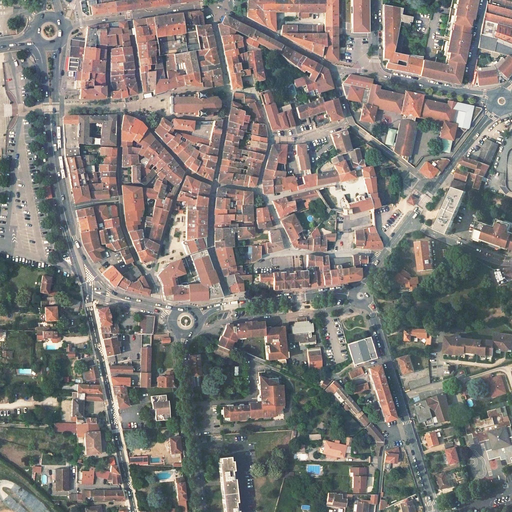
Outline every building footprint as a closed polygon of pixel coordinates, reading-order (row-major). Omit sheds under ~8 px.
[(86,0),(80,1),(81,11),(87,15),(88,15),(102,13),(100,0),(86,0)] [(114,0),(100,0),(102,13),(106,12),(116,11),(114,0)] [(114,0),(116,11),(120,10),(122,10),(121,1),(123,1),(122,0),(114,0)] [(130,0),(122,0),(123,1),(125,1),(126,9),(132,8),(130,0)] [(139,0),(130,0),(132,8),(136,8),(141,7),(139,0)] [(247,0),(247,9),(262,9),(261,5),(273,4),(272,0),(247,0)] [(272,0),(273,4),(261,5),(262,9),(264,26),(269,28),(274,31),(274,23),(274,11),(279,11),(298,11),(297,0),(272,0)] [(297,0),(298,11),(298,20),(308,20),(309,17),(309,11),(306,11),(305,0),(297,0)] [(324,0),(305,0),(306,11),(309,11),(324,11),(324,0)] [(337,0),(324,0),(324,11),(324,26),(337,25),(337,9),(337,0)] [(368,0),(351,0),(351,31),(369,31),(368,0)] [(459,82),(471,27),(476,0),(452,0),(449,15),(447,15),(447,17),(449,18),(448,22),(441,51),(437,50),(435,63),(422,60),(419,75),(454,82),(454,81),(459,82)] [(511,0),(489,0),(489,2),(488,1),(478,48),(507,55),(511,55),(511,0)] [(393,53),(396,41),(398,26),(407,28),(408,22),(410,22),(411,17),(400,15),(401,8),(392,6),(384,4),(383,4),(383,26),(383,31),(383,50),(383,57),(392,58),(391,62),(387,62),(385,68),(397,70),(419,75),(422,60),(423,56),(413,55),(398,54),(393,53)] [(262,9),(247,9),(247,16),(254,20),(264,26),(262,9)] [(198,11),(191,12),(193,24),(194,24),(203,24),(201,13),(198,11)] [(183,32),(189,31),(187,21),(190,21),(192,31),(196,30),(194,24),(193,24),(191,12),(181,13),(183,32)] [(164,15),(152,17),(155,33),(156,40),(156,42),(156,45),(157,48),(158,55),(159,55),(165,54),(186,52),(185,39),(183,32),(181,13),(164,15)] [(225,15),(222,23),(234,29),(241,33),(245,25),(236,20),(225,15)] [(149,17),(145,18),(146,25),(147,34),(135,36),(135,40),(135,42),(136,43),(153,40),(152,33),(155,33),(152,17),(149,17)] [(138,19),(132,19),(133,27),(146,25),(145,18),(138,19)] [(119,21),(111,23),(113,28),(113,30),(116,44),(115,44),(115,46),(117,45),(117,44),(118,44),(121,44),(122,45),(122,47),(122,48),(130,46),(128,33),(127,28),(126,21),(119,21)] [(106,23),(98,24),(98,28),(103,28),(105,44),(106,44),(106,45),(110,45),(115,44),(116,44),(113,30),(113,28),(111,23),(106,23)] [(222,23),(218,23),(220,36),(232,34),(234,29),(222,23)] [(203,24),(194,24),(196,30),(196,31),(196,32),(197,35),(201,34),(203,43),(198,43),(200,49),(214,47),(215,47),(213,40),(211,30),(210,25),(203,24)] [(303,24),(281,24),(280,33),(297,34),(297,29),(303,29),(303,24)] [(316,24),(312,25),(312,29),(312,34),(313,34),(313,51),(317,53),(321,56),(322,46),(324,46),(324,34),(322,34),(322,24),(316,24)] [(91,25),(87,26),(84,41),(105,44),(103,28),(98,28),(95,28),(95,25),(91,25)] [(146,25),(133,27),(135,36),(147,34),(146,25)] [(245,25),(241,33),(245,35),(262,44),(266,36),(257,30),(245,25)] [(337,25),(324,26),(324,34),(324,46),(324,57),(325,57),(333,59),(337,60),(337,33),(337,25)] [(297,34),(280,33),(280,34),(300,45),(307,48),(313,51),(313,34),(312,34),(309,34),(303,34),(303,32),(300,32),(300,33),(297,34)] [(232,34),(220,36),(222,45),(240,39),(240,36),(235,33),(232,34)] [(243,37),(243,38),(248,43),(258,49),(262,48),(263,45),(262,44),(245,35),(244,37),(243,37)] [(274,40),(266,36),(262,44),(263,45),(266,47),(274,51),(278,53),(283,45),(274,40)] [(193,38),(185,39),(186,52),(194,50),(195,50),(200,49),(197,37),(193,38)] [(240,39),(222,45),(223,51),(241,46),(241,45),(247,44),(247,52),(251,51),(258,49),(248,43),(243,38),(240,39)] [(153,40),(136,43),(136,47),(137,51),(154,49),(153,45),(153,42),(153,40)] [(105,44),(84,41),(84,46),(105,50),(105,48),(104,48),(105,44)] [(287,47),(283,45),(278,53),(286,59),(291,49),(287,47)] [(84,46),(69,46),(68,52),(67,57),(82,58),(84,46)] [(105,50),(84,46),(82,58),(104,60),(104,55),(105,50)] [(122,47),(110,49),(110,53),(110,56),(131,54),(130,50),(130,46),(122,48),(122,47)] [(241,46),(223,51),(224,56),(242,53),(241,46)] [(200,49),(195,50),(196,52),(196,55),(205,54),(206,60),(199,62),(200,66),(218,63),(215,52),(214,47),(200,49)] [(154,49),(137,51),(137,54),(138,59),(154,56),(154,55),(158,55),(157,48),(154,49)] [(258,49),(251,51),(254,67),(257,79),(264,78),(259,54),(258,49)] [(297,52),(291,49),(286,59),(294,65),(301,55),(297,52)] [(186,52),(165,54),(166,59),(166,71),(175,70),(174,62),(184,61),(186,73),(198,71),(196,62),(198,62),(197,60),(195,60),(194,52),(194,50),(186,52)] [(247,52),(245,52),(247,61),(248,64),(249,68),(249,69),(254,67),(251,51),(247,52)] [(242,53),(224,56),(228,73),(241,70),(240,66),(239,63),(247,61),(245,52),(242,53)] [(131,54),(110,56),(110,63),(120,62),(121,62),(132,61),(131,57),(131,54)] [(305,57),(301,55),(294,65),(297,67),(305,57)] [(479,70),(475,71),(472,83),(473,83),(473,86),(497,82),(497,81),(500,81),(502,80),(503,78),(504,79),(511,70),(511,55),(507,55),(505,57),(501,57),(498,60),(496,62),(489,66),(486,66),(479,67),(479,70)] [(154,56),(138,59),(138,65),(148,64),(154,63),(154,56)] [(82,58),(67,57),(67,64),(66,71),(76,71),(81,71),(82,58)] [(310,59),(305,57),(297,67),(303,72),(305,69),(307,70),(307,71),(308,71),(316,63),(310,59)] [(104,60),(82,58),(81,71),(93,72),(104,73),(104,67),(104,60)] [(120,62),(110,63),(110,69),(110,75),(121,74),(134,74),(133,67),(132,61),(121,62),(120,62)] [(218,63),(200,66),(201,71),(219,68),(218,63)] [(318,64),(316,63),(308,71),(310,72),(308,75),(314,79),(321,65),(318,64)] [(148,64),(138,65),(139,69),(140,72),(146,71),(151,70),(151,69),(152,69),(151,66),(148,66),(148,64)] [(325,67),(321,65),(314,79),(316,80),(320,93),(320,92),(320,91),(319,87),(321,87),(320,85),(322,85),(324,90),(333,87),(327,69),(325,67)] [(161,68),(154,68),(154,70),(154,88),(154,93),(158,92),(163,91),(166,89),(168,88),(166,79),(167,79),(167,76),(164,76),(164,79),(158,80),(158,76),(163,76),(161,68)] [(201,71),(199,71),(201,78),(209,76),(220,74),(219,70),(219,68),(201,71)] [(175,70),(166,71),(166,72),(167,76),(167,79),(166,79),(168,88),(172,87),(177,86),(175,72),(175,70)] [(241,70),(228,73),(231,89),(241,86),(239,76),(242,75),(241,74),(242,74),(241,70)] [(81,71),(76,71),(76,79),(80,79),(85,80),(86,78),(93,78),(93,72),(81,71)] [(198,71),(186,73),(186,74),(189,85),(201,85),(198,71)] [(104,73),(93,72),(93,78),(92,85),(104,85),(104,79),(104,73)] [(178,72),(175,72),(177,86),(184,84),(189,85),(186,74),(181,75),(181,73),(179,73),(178,72)] [(121,74),(110,75),(110,83),(111,84),(121,81),(121,74)] [(296,79),(294,80),(296,86),(305,83),(310,96),(320,93),(316,80),(314,79),(308,75),(307,74),(296,79)] [(372,78),(350,74),(342,84),(347,101),(360,103),(361,103),(361,104),(362,104),(359,119),(371,121),(375,107),(403,114),(403,117),(414,119),(415,116),(418,118),(443,124),(439,137),(441,138),(451,140),(453,141),(455,128),(469,130),(470,124),(481,109),(473,107),(456,103),(447,101),(447,103),(422,98),(423,94),(405,90),(404,94),(379,88),(380,86),(380,85),(371,83),(372,78)] [(209,76),(201,78),(203,86),(207,86),(211,86),(210,81),(209,76)] [(134,77),(122,80),(124,86),(125,86),(135,83),(135,79),(134,77)] [(85,80),(80,79),(79,88),(92,89),(92,85),(93,78),(86,78),(85,80)] [(135,83),(125,86),(128,95),(131,94),(137,93),(135,83)] [(104,85),(92,85),(92,89),(79,88),(79,98),(94,98),(105,97),(104,85)] [(124,86),(119,88),(120,97),(128,95),(125,86),(124,86)] [(117,87),(113,88),(115,91),(111,91),(111,97),(120,97),(119,88),(117,87)] [(172,96),(170,96),(170,97),(170,100),(171,100),(171,104),(171,108),(170,108),(170,111),(171,112),(176,114),(193,113),(193,114),(196,114),(196,116),(211,115),(212,115),(215,114),(216,114),(217,112),(219,111),(220,109),(221,106),(221,103),(221,100),(220,99),(219,97),(218,94),(215,93),(214,92),(212,91),(196,91),(196,94),(193,93),(193,94),(176,94),(172,96)] [(250,94),(233,92),(232,97),(242,99),(241,102),(244,102),(250,102),(253,100),(255,99),(252,94),(250,94)] [(317,99),(296,107),(299,115),(325,108),(327,107),(328,112),(326,112),(325,112),(324,113),(324,114),(324,115),(325,116),(326,116),(329,116),(330,120),(341,117),(334,92),(316,97),(317,99)] [(264,101),(262,101),(267,114),(272,130),(294,126),(293,121),(289,110),(284,112),(284,110),(281,111),(282,112),(277,114),(271,93),(263,95),(265,101),(264,102),(264,101)] [(255,99),(253,100),(254,101),(253,101),(259,116),(253,117),(252,121),(253,122),(264,124),(261,108),(255,99)] [(239,103),(231,100),(231,103),(230,106),(238,108),(239,103)] [(238,108),(230,106),(228,120),(238,121),(236,129),(242,130),(243,130),(244,131),(248,112),(240,109),(238,108)] [(127,116),(123,114),(122,119),(120,126),(120,128),(120,130),(127,132),(134,118),(133,117),(127,116)] [(78,115),(64,115),(62,117),(64,139),(65,157),(79,156),(79,143),(78,143),(78,115)] [(94,115),(78,115),(78,143),(79,143),(115,145),(116,115),(94,115)] [(403,117),(401,116),(400,122),(415,125),(416,120),(414,119),(403,117)] [(170,123),(162,117),(159,124),(167,130),(168,130),(169,129),(172,124),(170,123)] [(140,121),(134,118),(127,132),(120,130),(120,140),(131,140),(132,138),(140,121)] [(189,120),(172,118),(170,123),(172,124),(169,129),(172,131),(173,127),(193,130),(194,120),(189,120)] [(220,119),(213,120),(209,138),(218,140),(219,131),(220,127),(220,119)] [(238,121),(228,120),(227,126),(236,129),(238,121)] [(146,128),(140,121),(132,138),(137,141),(146,128)] [(264,124),(253,122),(252,124),(252,129),(251,132),(266,135),(264,124)] [(415,125),(400,122),(398,131),(394,147),(393,151),(399,152),(398,154),(403,155),(408,156),(415,125)] [(167,130),(159,124),(155,131),(162,139),(167,130)] [(226,133),(238,135),(241,136),(242,136),(242,133),(243,130),(242,130),(236,129),(227,126),(226,133)] [(140,147),(131,147),(131,153),(143,153),(154,139),(151,135),(146,128),(137,141),(137,143),(138,143),(139,142),(142,144),(140,147)] [(344,128),(330,133),(337,153),(338,153),(339,153),(348,150),(351,149),(351,148),(349,144),(344,128)] [(172,131),(169,129),(168,130),(167,130),(162,139),(163,140),(165,143),(173,135),(171,133),(173,131),(172,131)] [(398,131),(388,129),(384,145),(394,147),(398,131)] [(178,133),(175,132),(173,135),(165,143),(172,149),(180,139),(183,136),(178,133)] [(209,139),(179,132),(178,133),(183,136),(186,138),(190,139),(208,145),(209,139)] [(225,139),(237,142),(238,137),(238,135),(226,133),(225,139)] [(265,137),(251,134),(250,139),(264,142),(265,137)] [(190,139),(186,138),(183,142),(180,139),(172,149),(177,154),(190,139)] [(218,140),(209,138),(209,139),(208,145),(216,148),(217,144),(218,140)] [(441,138),(438,151),(448,154),(451,140),(441,138)] [(499,143),(487,138),(481,152),(478,151),(475,152),(472,158),(490,164),(499,143)] [(158,143),(154,139),(143,153),(145,155),(148,158),(143,166),(139,166),(138,166),(138,174),(140,175),(143,173),(145,174),(150,168),(149,168),(147,166),(150,161),(151,161),(156,156),(163,148),(158,143)] [(198,142),(190,139),(177,154),(180,158),(184,162),(190,155),(194,148),(197,144),(198,142)] [(264,142),(250,139),(248,145),(264,148),(265,142),(264,142)] [(208,145),(198,142),(197,144),(198,144),(200,145),(199,151),(204,152),(215,156),(216,153),(216,148),(208,145)] [(280,144),(271,144),(269,153),(278,155),(280,144)] [(305,144),(296,144),(296,155),(298,154),(299,154),(300,157),(298,157),(300,169),(303,169),(305,175),(302,176),(303,183),(304,187),(315,185),(315,175),(316,173),(310,174),(306,153),(305,153),(305,144)] [(236,147),(224,145),(223,151),(236,154),(240,155),(241,152),(241,150),(239,149),(235,149),(236,147)] [(248,145),(247,145),(246,150),(241,149),(241,150),(241,152),(248,154),(247,156),(260,159),(263,153),(264,148),(248,145)] [(131,147),(122,146),(122,154),(131,153),(131,147)] [(115,147),(100,147),(100,155),(103,155),(115,155),(115,147)] [(337,153),(328,157),(329,160),(335,171),(338,180),(338,181),(340,180),(362,175),(362,177),(373,176),(370,166),(364,167),(362,159),(361,159),(358,147),(351,148),(351,149),(348,150),(351,162),(350,162),(350,165),(345,167),(339,153),(338,153),(337,153)] [(163,148),(156,156),(159,159),(166,152),(163,148)] [(196,149),(194,148),(190,155),(184,162),(189,167),(199,151),(196,149)] [(204,152),(199,151),(189,167),(191,168),(194,171),(199,160),(200,161),(202,157),(204,152)] [(236,154),(223,151),(222,158),(232,160),(232,157),(234,157),(233,160),(235,160),(235,157),(236,154)] [(167,153),(166,152),(159,159),(154,164),(156,167),(154,169),(156,171),(163,165),(165,163),(170,156),(167,153)] [(215,156),(204,152),(202,157),(214,161),(215,159),(215,156)] [(278,155),(269,153),(267,160),(276,161),(278,162),(278,155)] [(131,154),(130,154),(129,160),(129,166),(131,166),(138,166),(139,166),(139,162),(137,162),(137,154),(131,154)] [(240,155),(236,154),(235,157),(243,157),(243,162),(240,161),(239,163),(240,163),(247,165),(258,168),(259,161),(260,159),(247,156),(244,155),(240,155)] [(98,155),(82,155),(82,159),(83,163),(93,164),(93,158),(98,158),(98,155)] [(115,155),(103,155),(103,164),(114,165),(115,155)] [(140,162),(139,162),(139,166),(143,166),(148,158),(145,155),(140,159),(140,162)] [(467,156),(465,155),(458,165),(466,167),(467,164),(477,167),(475,173),(477,174),(478,174),(483,176),(484,176),(490,164),(472,158),(467,156)] [(79,156),(65,157),(66,165),(67,167),(69,180),(70,188),(85,184),(84,179),(85,179),(86,179),(86,180),(87,180),(87,179),(88,179),(88,178),(86,173),(85,173),(83,174),(81,165),(82,165),(84,165),(83,163),(82,159),(81,159),(80,160),(79,156)] [(159,159),(156,156),(151,161),(154,164),(159,159)] [(171,157),(170,156),(165,163),(163,165),(164,166),(156,173),(159,176),(156,179),(161,181),(162,178),(163,176),(165,174),(168,171),(170,169),(172,168),(175,166),(178,164),(175,161),(171,157)] [(444,158),(440,156),(425,161),(419,170),(424,174),(428,177),(437,175),(449,160),(444,158)] [(214,161),(202,157),(200,161),(204,163),(203,165),(213,169),(214,165),(214,161)] [(232,160),(222,158),(221,164),(238,167),(239,167),(240,163),(239,163),(240,161),(235,160),(233,160),(232,160)] [(200,161),(199,160),(194,171),(197,173),(201,175),(203,165),(204,163),(200,161)] [(276,161),(267,160),(264,168),(275,170),(275,167),(276,164),(276,161)] [(93,164),(83,163),(84,165),(86,173),(93,172),(93,164)] [(184,171),(178,164),(175,166),(172,168),(170,169),(168,171),(165,174),(163,176),(166,178),(174,185),(170,193),(174,193),(178,185),(184,171)] [(238,167),(221,164),(220,170),(232,172),(237,173),(238,169),(238,167)] [(213,169),(203,165),(201,175),(206,177),(211,179),(212,174),(213,169)] [(154,169),(151,167),(150,168),(145,174),(140,181),(144,184),(147,181),(148,179),(156,171),(154,169)] [(257,170),(246,167),(246,169),(245,174),(255,177),(257,170)] [(468,172),(456,167),(454,176),(466,181),(468,172)] [(275,170),(264,168),(261,181),(270,179),(280,177),(283,177),(284,172),(275,170)] [(232,172),(220,170),(218,181),(224,182),(230,183),(232,172)] [(335,171),(315,175),(315,185),(338,180),(335,171)] [(237,173),(232,172),(230,183),(233,183),(248,185),(254,186),(255,177),(245,174),(241,174),(237,173)] [(478,174),(477,174),(472,192),(478,194),(478,193),(483,176),(478,174)] [(193,178),(186,175),(180,191),(190,192),(193,178)] [(283,177),(280,177),(281,190),(289,188),(290,190),(297,189),(296,185),(293,176),(283,177)] [(373,176),(362,177),(367,193),(374,192),(374,182),(373,176)] [(280,177),(270,179),(271,184),(272,191),(275,191),(281,190),(280,177)] [(196,179),(193,178),(190,192),(180,191),(179,194),(192,196),(196,196),(200,181),(196,179)] [(161,181),(156,179),(152,189),(158,191),(160,183),(161,181)] [(463,183),(454,179),(452,187),(454,187),(462,190),(463,183)] [(209,185),(200,181),(196,196),(207,197),(209,185)] [(96,183),(89,184),(90,191),(102,190),(102,189),(101,183),(96,183)] [(158,191),(156,197),(161,198),(165,185),(160,183),(158,191)] [(85,184),(70,188),(71,193),(73,203),(85,200),(89,199),(86,184),(85,184)] [(271,184),(262,186),(263,193),(272,191),(271,184)] [(49,185),(41,187),(43,197),(51,196),(49,185)] [(152,189),(122,185),(122,192),(126,218),(126,220),(126,223),(126,225),(128,230),(137,228),(136,223),(139,222),(138,215),(141,215),(140,208),(142,207),(141,197),(142,196),(147,196),(156,197),(158,191),(152,189)] [(221,187),(217,187),(216,197),(223,198),(225,188),(221,187)] [(462,190),(454,187),(449,199),(449,201),(453,202),(453,203),(461,205),(467,191),(462,190)] [(230,189),(225,188),(223,198),(235,199),(235,197),(234,197),(235,189),(230,189)] [(312,190),(305,193),(308,196),(319,194),(315,188),(312,190)] [(107,189),(102,189),(102,190),(90,191),(91,199),(108,197),(108,196),(107,189)] [(238,190),(235,189),(234,197),(235,197),(235,199),(235,204),(241,204),(241,203),(241,200),(242,198),(242,190),(238,190)] [(251,191),(242,190),(242,198),(241,200),(241,203),(251,204),(251,191)] [(300,193),(271,200),(279,217),(290,210),(295,209),(293,204),(294,204),(294,202),(293,202),(292,200),(305,197),(308,196),(305,193),(304,191),(300,193)] [(179,194),(178,193),(173,208),(178,208),(179,205),(177,205),(176,205),(176,204),(176,202),(179,202),(179,199),(186,200),(186,209),(191,209),(191,206),(193,205),(195,205),(205,205),(206,201),(207,197),(196,196),(192,196),(179,194)] [(410,196),(408,202),(414,205),(417,199),(413,198),(410,196)] [(156,197),(153,205),(154,206),(167,210),(169,202),(170,198),(166,197),(165,197),(164,199),(162,198),(161,198),(156,197)] [(223,198),(216,197),(215,208),(229,208),(235,208),(235,204),(235,199),(223,198)] [(306,200),(304,202),(307,205),(308,207),(313,205),(309,199),(306,200)] [(461,205),(453,203),(450,209),(446,207),(437,229),(444,232),(448,234),(461,205)] [(97,205),(93,206),(96,220),(117,216),(116,206),(113,204),(97,205)] [(241,204),(235,204),(235,208),(229,208),(215,208),(214,214),(228,214),(232,213),(236,214),(236,209),(237,209),(237,208),(239,208),(241,208),(241,204)] [(191,209),(186,209),(186,215),(184,239),(204,235),(205,205),(195,205),(193,205),(191,206),(191,209)] [(83,208),(75,210),(76,217),(92,214),(92,213),(93,213),(92,211),(92,212),(91,206),(83,208)] [(167,210),(154,206),(152,216),(147,216),(146,220),(163,224),(167,210)] [(266,207),(256,208),(256,217),(268,215),(266,207)] [(292,213),(280,220),(290,241),(297,237),(296,234),(295,233),(297,232),(301,230),(292,213)] [(92,214),(76,217),(78,225),(79,231),(95,228),(94,225),(96,225),(97,225),(96,222),(95,222),(94,222),(92,214)] [(228,214),(214,214),(214,222),(228,222),(228,214)] [(117,216),(96,220),(96,222),(97,225),(98,229),(119,224),(117,217),(117,216)] [(511,231),(510,231),(511,224),(511,222),(498,218),(496,225),(477,219),(474,235),(481,237),(481,239),(508,248),(508,247),(511,248),(511,231)] [(163,224),(146,220),(145,224),(151,226),(148,239),(157,243),(158,239),(163,224)] [(228,227),(213,228),(214,240),(221,239),(223,246),(230,246),(234,246),(237,245),(237,243),(233,244),(232,241),(232,232),(237,232),(237,239),(242,238),(253,236),(253,231),(253,226),(242,226),(239,226),(237,227),(237,225),(237,223),(230,223),(230,227),(228,227)] [(314,223),(306,232),(309,235),(311,233),(316,227),(316,226),(318,226),(314,223)] [(119,224),(98,229),(101,243),(104,243),(104,242),(107,241),(106,235),(112,233),(112,230),(119,228),(119,224)] [(151,226),(145,224),(144,228),(141,236),(142,238),(143,245),(145,247),(154,253),(157,243),(148,239),(151,226)] [(374,225),(368,227),(370,232),(370,247),(383,247),(382,242),(381,242),(375,227),(374,225)] [(316,227),(311,233),(312,238),(313,249),(319,250),(318,242),(325,240),(325,238),(326,234),(320,236),(316,227)] [(368,227),(362,228),(363,234),(363,243),(363,247),(370,247),(370,232),(368,227)] [(97,238),(95,228),(79,231),(81,237),(82,243),(87,253),(88,254),(89,255),(93,261),(100,259),(97,251),(103,249),(103,247),(98,245),(97,240),(97,238)] [(112,230),(112,233),(114,239),(122,236),(120,229),(119,228),(112,230)] [(137,228),(128,230),(132,239),(142,238),(141,236),(140,228),(137,228)] [(306,228),(301,230),(303,233),(306,239),(306,248),(306,249),(313,249),(312,238),(311,233),(309,235),(306,232),(305,230),(306,229),(306,228)] [(362,228),(355,229),(355,239),(355,243),(363,243),(363,234),(362,228)] [(277,229),(268,230),(270,241),(280,240),(277,229)] [(112,233),(106,235),(107,241),(114,239),(112,233)] [(297,237),(290,241),(293,246),(302,247),(301,240),(306,239),(303,233),(297,237)] [(187,252),(205,245),(205,243),(204,235),(184,239),(182,239),(181,239),(180,240),(180,241),(181,243),(182,243),(186,250),(187,252)] [(107,241),(104,242),(104,243),(105,245),(114,250),(125,246),(122,236),(114,239),(107,241)] [(142,238),(132,239),(136,251),(145,247),(143,245),(142,238)] [(280,240),(270,241),(271,251),(282,248),(282,245),(280,240)] [(429,242),(415,243),(420,272),(433,271),(432,265),(434,265),(433,260),(432,260),(430,251),(432,251),(431,246),(430,247),(429,242)] [(255,245),(251,244),(252,261),(258,258),(260,257),(260,254),(260,253),(259,245),(256,245),(255,245)] [(223,246),(214,247),(221,267),(229,266),(229,264),(237,263),(237,261),(237,260),(234,260),(233,256),(235,256),(234,254),(232,255),(231,248),(230,246),(223,246)] [(126,247),(119,250),(120,251),(125,263),(131,260),(126,247)] [(145,247),(136,251),(140,261),(142,262),(153,258),(154,253),(145,247)] [(222,295),(221,292),(220,292),(205,247),(185,256),(164,264),(164,266),(157,275),(162,284),(163,284),(163,299),(170,301),(203,298),(222,295)] [(360,255),(353,254),(353,257),(353,263),(354,270),(347,270),(348,280),(358,278),(360,274),(360,262),(360,255)] [(322,256),(314,255),(315,264),(319,264),(319,268),(320,270),(323,270),(322,265),(322,256)] [(337,268),(335,268),(329,269),(330,282),(336,281),(348,280),(347,270),(347,267),(341,268),(340,264),(347,264),(347,263),(341,263),(340,258),(334,258),(335,265),(336,264),(337,268)] [(115,269),(110,264),(101,272),(108,280),(114,287),(115,285),(114,285),(120,275),(117,271),(115,273),(113,270),(115,269)] [(229,266),(221,267),(221,269),(223,275),(233,273),(241,271),(241,273),(244,273),(244,270),(241,270),(241,266),(241,264),(229,266)] [(141,273),(136,265),(129,269),(134,277),(141,273)] [(310,267),(308,268),(308,269),(308,286),(312,285),(317,285),(315,269),(315,267),(311,268),(311,266),(310,266),(310,267)] [(319,268),(315,269),(317,285),(324,284),(323,270),(320,270),(319,268)] [(511,268),(510,269),(493,271),(499,285),(511,281),(511,268)] [(298,286),(300,286),(308,286),(308,269),(297,270),(294,270),(294,272),(289,272),(289,271),(273,272),(273,273),(273,279),(273,284),(273,289),(280,288),(288,287),(298,286)] [(400,274),(395,280),(401,285),(402,291),(398,291),(398,294),(407,293),(417,291),(417,285),(420,285),(420,279),(413,279),(411,277),(412,276),(406,270),(402,275),(400,274)] [(241,271),(233,273),(234,276),(235,279),(236,283),(242,282),(242,278),(241,273),(241,271)] [(233,273),(223,275),(227,283),(228,285),(235,279),(234,276),(233,273)] [(41,275),(38,291),(39,299),(40,305),(55,303),(54,295),(62,297),(62,294),(56,292),(51,291),(46,289),(49,276),(41,275)] [(121,276),(120,275),(114,285),(115,285),(124,289),(129,281),(128,281),(121,276)] [(146,283),(142,275),(136,279),(137,283),(136,284),(135,284),(134,285),(129,281),(124,289),(147,294),(148,293),(149,290),(149,288),(146,283)] [(235,279),(228,285),(230,292),(243,291),(242,282),(236,283),(235,279)] [(67,306),(79,308),(80,301),(68,299),(67,306)] [(55,306),(43,307),(44,321),(56,320),(55,306)] [(96,309),(100,327),(101,333),(107,333),(118,334),(119,328),(112,327),(107,307),(96,309)] [(155,316),(140,314),(138,334),(153,335),(155,316)] [(235,339),(264,336),(263,329),(263,325),(263,322),(237,325),(237,327),(231,327),(231,325),(226,326),(224,328),(218,335),(214,339),(212,343),(213,343),(211,348),(215,349),(214,352),(221,355),(230,359),(231,358),(229,352),(217,347),(233,352),(235,345),(236,342),(235,339)] [(298,324),(295,324),(295,327),(293,327),(293,329),(290,328),(291,337),(287,337),(288,346),(297,345),(297,349),(306,348),(315,348),(314,338),(311,339),(311,335),(313,335),(312,326),(310,326),(310,324),(308,325),(308,323),(306,323),(298,324)] [(283,328),(263,329),(264,336),(265,343),(271,343),(271,346),(267,346),(268,354),(266,354),(267,360),(286,358),(283,328)] [(428,331),(406,330),(405,341),(411,341),(411,335),(418,335),(418,338),(427,338),(428,331)] [(60,332),(55,332),(55,339),(51,339),(53,344),(57,344),(59,340),(60,332)] [(107,333),(101,333),(103,344),(104,348),(106,357),(119,354),(118,348),(120,347),(118,340),(116,340),(115,336),(108,338),(107,333)] [(455,338),(445,337),(443,354),(450,354),(456,355),(458,355),(460,355),(461,354),(465,354),(465,353),(466,353),(475,354),(477,354),(479,355),(480,355),(480,356),(485,357),(485,355),(487,355),(491,356),(492,348),(503,349),(505,349),(508,350),(510,350),(511,342),(511,336),(494,334),(493,342),(481,341),(459,339),(460,337),(456,336),(455,338)] [(369,338),(346,345),(351,359),(353,366),(376,359),(369,338)] [(137,387),(152,388),(152,387),(173,389),(173,386),(171,386),(171,375),(166,376),(156,377),(156,385),(147,385),(148,361),(150,348),(139,348),(138,361),(142,361),(142,370),(130,369),(130,367),(115,366),(111,366),(110,369),(110,372),(137,374),(137,387)] [(315,352),(306,353),(309,375),(322,374),(321,369),(319,369),(319,366),(318,366),(318,362),(320,362),(318,352),(315,352)] [(197,356),(189,357),(189,362),(190,371),(190,376),(199,375),(197,356)] [(409,357),(401,360),(406,376),(414,374),(409,357)] [(97,377),(94,365),(84,367),(85,373),(83,373),(84,380),(88,380),(88,381),(86,382),(87,385),(76,385),(76,400),(71,399),(71,421),(75,421),(76,423),(54,423),(54,432),(71,433),(76,433),(76,437),(83,437),(84,454),(98,454),(97,431),(97,424),(98,424),(98,421),(84,420),(80,417),(81,401),(102,402),(97,377)] [(378,366),(368,369),(370,375),(368,375),(373,391),(375,390),(378,401),(377,401),(382,417),(383,416),(385,422),(395,419),(378,366)] [(361,367),(348,373),(351,379),(363,374),(361,367)] [(488,380),(489,386),(492,385),(494,391),(491,392),(493,397),(506,393),(501,375),(492,378),(491,373),(486,375),(488,380)] [(127,390),(127,387),(132,387),(132,384),(128,384),(128,378),(109,377),(111,386),(115,401),(118,410),(130,407),(125,390),(127,390)] [(430,378),(407,385),(409,391),(431,385),(430,378)] [(243,420),(272,418),(272,415),(275,412),(279,411),(279,402),(281,402),(280,395),(279,395),(278,388),(274,388),(273,380),(257,381),(258,395),(256,397),(256,400),(257,400),(257,405),(246,405),(246,407),(221,408),(221,418),(227,418),(227,422),(243,421),(243,420)] [(332,396),(335,391),(338,388),(333,382),(330,385),(326,390),(331,396),(332,396)] [(367,383),(351,388),(353,394),(369,389),(367,383)] [(348,398),(339,386),(338,388),(335,391),(332,396),(339,404),(344,401),(348,398)] [(169,419),(167,401),(166,401),(165,394),(152,395),(153,406),(155,408),(153,410),(151,408),(149,411),(150,412),(151,414),(154,411),(155,411),(156,420),(169,419)] [(427,402),(414,405),(418,417),(419,417),(420,423),(424,422),(426,428),(434,426),(432,420),(433,419),(431,411),(435,409),(440,424),(453,420),(445,396),(429,400),(431,407),(429,408),(427,402)] [(355,405),(348,398),(344,401),(364,425),(369,422),(355,405)] [(474,422),(464,425),(467,435),(472,433),(475,444),(486,441),(491,439),(492,444),(493,449),(489,450),(486,451),(489,460),(501,457),(503,465),(511,463),(511,460),(511,458),(511,457),(511,436),(509,437),(506,427),(511,426),(509,415),(504,417),(501,407),(487,411),(489,418),(482,420),(481,416),(473,418),(474,422)] [(322,430),(324,423),(316,421),(314,428),(322,430)] [(377,432),(370,424),(365,428),(376,442),(375,457),(381,457),(383,440),(377,432)] [(436,433),(428,436),(431,448),(440,445),(436,433)] [(171,437),(167,437),(169,453),(171,452),(172,456),(180,456),(177,436),(171,437)] [(345,446),(324,441),(321,454),(342,459),(345,446)] [(398,448),(385,451),(384,460),(390,460),(389,464),(396,465),(396,456),(400,456),(398,448)] [(456,448),(447,451),(451,464),(460,461),(456,448)] [(222,482),(224,496),(238,494),(236,480),(234,480),(233,472),(235,471),(234,462),(232,462),(232,457),(221,459),(221,463),(219,463),(222,482)] [(122,485),(118,465),(111,465),(109,472),(95,468),(94,472),(81,472),(82,484),(93,484),(93,474),(107,478),(107,480),(113,482),(113,484),(113,485),(122,485)] [(366,468),(354,468),(353,488),(353,493),(364,494),(364,489),(365,489),(366,468)] [(64,470),(55,470),(55,491),(64,491),(64,485),(64,470)] [(447,473),(438,476),(442,489),(451,486),(447,473)] [(186,511),(182,478),(174,479),(177,501),(181,501),(182,509),(178,509),(178,511),(186,511)] [(92,501),(123,501),(122,497),(121,491),(92,491),(92,493),(80,493),(80,501),(92,501)] [(239,503),(238,494),(224,496),(225,511),(239,511),(240,511),(238,511),(237,503),(239,503)] [(347,495),(328,494),(327,504),(336,506),(346,507),(347,499),(347,495)] [(367,503),(356,501),(356,511),(360,511),(359,511),(366,511),(367,509),(367,503)] [(414,511),(412,503),(401,505),(402,511),(414,511)]
